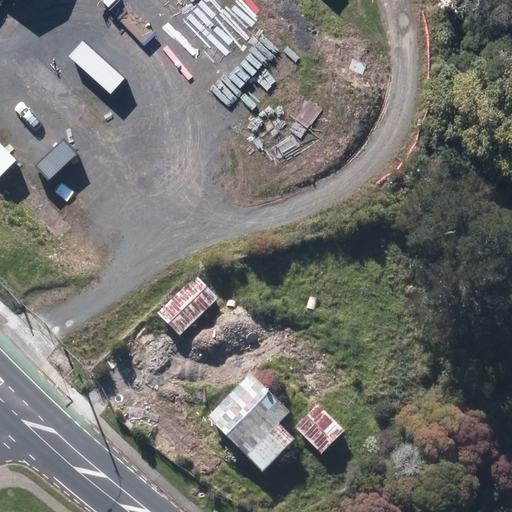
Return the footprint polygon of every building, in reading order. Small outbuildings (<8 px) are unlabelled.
[(386,28),(366,0),(345,0),(372,38),(386,28)] [(135,164),(109,142),(88,167),(114,189),(135,164)] [(216,285),(225,299),(236,291),(227,278),(216,285)] [(156,317),(179,342),(219,304),(196,280),(156,317)] [(206,423),(262,479),(296,447),(279,430),(290,419),(250,379),(206,423)] [(295,432),(322,459),(345,435),(318,408),(295,432)]
